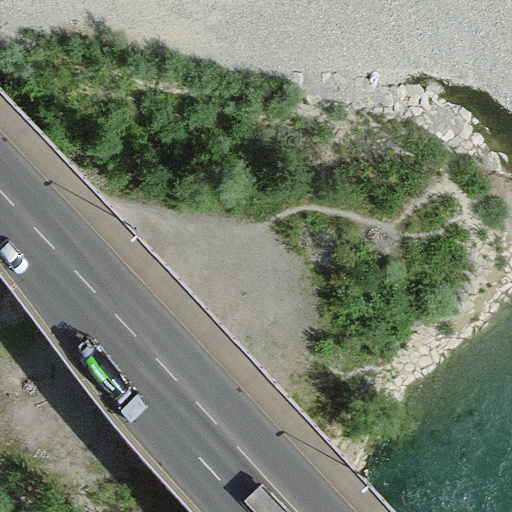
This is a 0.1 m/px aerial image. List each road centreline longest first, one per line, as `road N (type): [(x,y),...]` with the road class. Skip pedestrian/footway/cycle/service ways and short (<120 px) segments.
road 1 (secondary): [(290,511),(0,193)]
road 2 (track): [(0,241),(229,249)]
